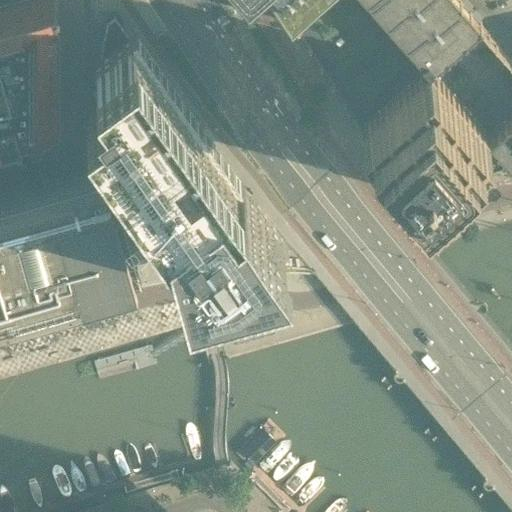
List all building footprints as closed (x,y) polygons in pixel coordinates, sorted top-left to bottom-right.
[(57,120),(57,0),(0,0),(0,140),(53,126),(55,124),(56,123),(57,121),(57,120)] [(110,62),(100,69),(153,155),(149,185),(166,208),(176,249),(188,265),(242,251),(251,282),(299,265),(124,0),(103,0),(104,41),(110,40),(110,62)] [(275,0),(290,22),(315,0),(275,0)] [(511,56),(481,22),(461,0),(315,0),(290,22),(359,128),(421,197),(439,181),(488,135),(511,163),(511,56)] [(511,0),(493,0),(511,20),(511,0)] [(0,318),(140,278),(107,163),(0,193),(0,318)] [(9,413),(0,415),(0,433),(14,430),(9,413)]
